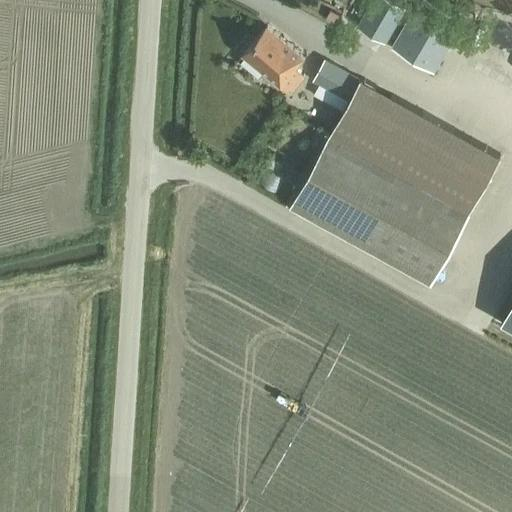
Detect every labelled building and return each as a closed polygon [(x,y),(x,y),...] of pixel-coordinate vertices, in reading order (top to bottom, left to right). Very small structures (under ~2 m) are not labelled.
[(405,6),(394,0),(371,0),(357,24),(385,41),(386,39),(392,42),(401,26),(396,22),(405,6)] [(463,18),(433,0),(418,0),(392,45),(433,70),(463,18)] [(243,53),(289,92),(304,74),(295,66),(302,57),(266,27),(243,53)] [(314,80),(345,98),(358,76),(327,58),(314,80)] [(289,203),(430,280),(500,153),(360,76),(289,203)] [(281,141),(272,158),(288,167),(298,150),(281,141)] [(511,297),(500,319),(511,325),(511,297)]
